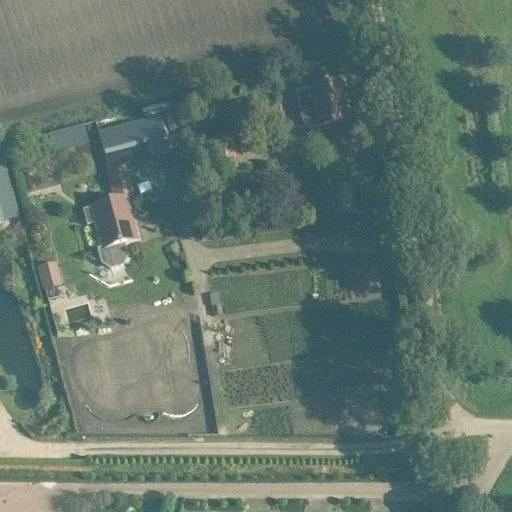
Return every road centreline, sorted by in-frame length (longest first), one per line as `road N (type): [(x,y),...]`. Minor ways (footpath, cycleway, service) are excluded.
road 1 (unknown): [(456,416),(456,481),(438,497),(0,496)]
road 2 (track): [(497,430),(461,420),(442,389),(381,0)]
